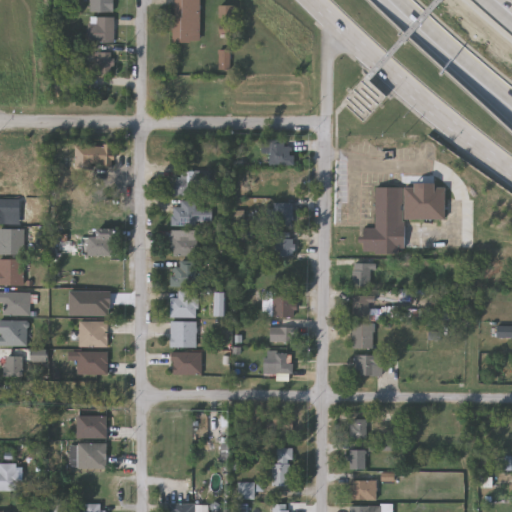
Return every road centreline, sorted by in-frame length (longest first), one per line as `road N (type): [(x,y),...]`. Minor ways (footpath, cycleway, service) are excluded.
road 1 (residential): [(142,511),(142,0)]
road 2 (residential): [(324,511),(329,26)]
road 3 (residential): [(511,398),(143,398)]
road 4 (residential): [(0,121),(329,124)]
road 5 (secondary): [(305,0),(511,171)]
road 6 (motorway): [(383,0),(511,114)]
road 7 (motorway): [(398,0),(511,93)]
